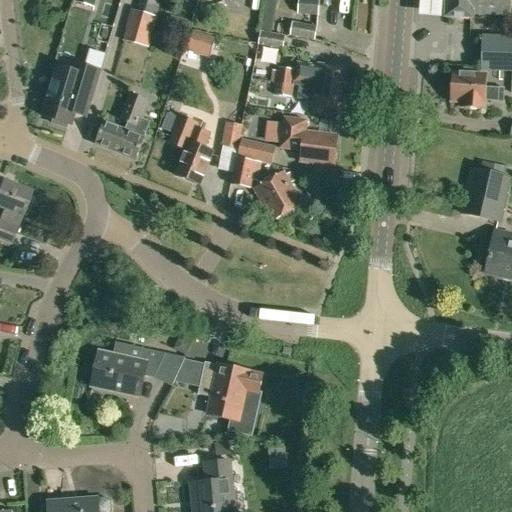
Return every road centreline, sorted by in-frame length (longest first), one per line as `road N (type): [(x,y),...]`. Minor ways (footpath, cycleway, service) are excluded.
road 1 (secondary): [(375,335),(403,0)]
road 2 (residential): [(375,335),(244,322),(96,222)]
road 3 (residential): [(20,458),(18,424),(50,302),(96,222)]
road 4 (secondary): [(360,511),(375,335)]
road 5 (residential): [(145,511),(140,472),(129,458),(20,458)]
road 6 (residential): [(96,222),(91,184),(0,142)]
road 7 (tertiary): [(511,347),(375,335)]
